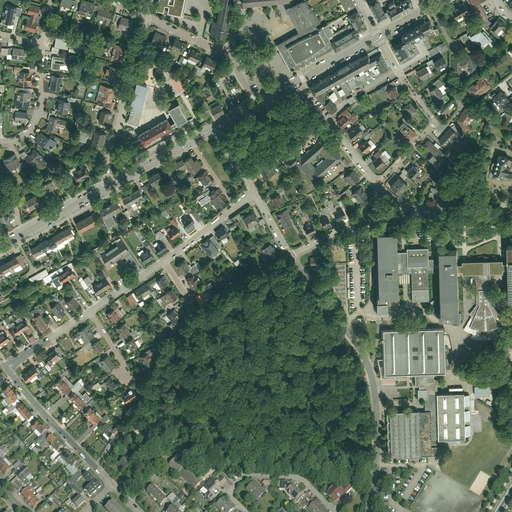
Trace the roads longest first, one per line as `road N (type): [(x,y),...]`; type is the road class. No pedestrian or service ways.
road 1 (residential): [(289,256),(355,339),(371,374),(376,459),(365,511)]
road 2 (residential): [(110,186),(113,136),(144,15)]
road 3 (residential): [(340,511),(295,476),(243,473),(228,492),(247,511)]
road 4 (residential): [(113,485),(4,369)]
road 5 (residential): [(144,15),(222,50),(256,103)]
road 6 (residential): [(380,186),(427,217),(511,219)]
road 7 (residential): [(290,85),(380,186)]
road 8 (tertiary): [(110,186),(0,247)]
road 9 (residential): [(41,46),(37,122),(18,141),(0,144)]
